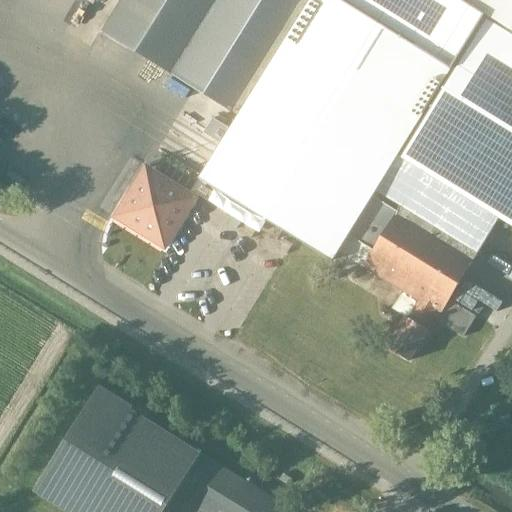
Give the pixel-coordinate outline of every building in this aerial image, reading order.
[(511,224),(511,0),(122,0),(103,31),(239,116),(231,128),(214,117),(213,118),(216,120),(208,132),(223,141),(201,178),(333,260),(338,251),(364,267),(404,291),(393,309),(405,316),(386,347),(409,361),(428,329),(435,319),(463,336),(476,316),(448,299),(473,259),(500,217),(511,224)] [(165,248),(196,197),(145,166),(114,216),(165,248)] [(264,218),(254,211),(241,232),(251,238),(264,218)] [(283,229),(266,219),(260,229),(276,239),(283,229)] [(178,511),(211,460),(96,391),(34,493),(65,511),(178,511)] [(282,511),(286,506),(211,460),(178,511),(282,511)] [(288,484),(291,479),(283,473),(279,479),(288,484)]
